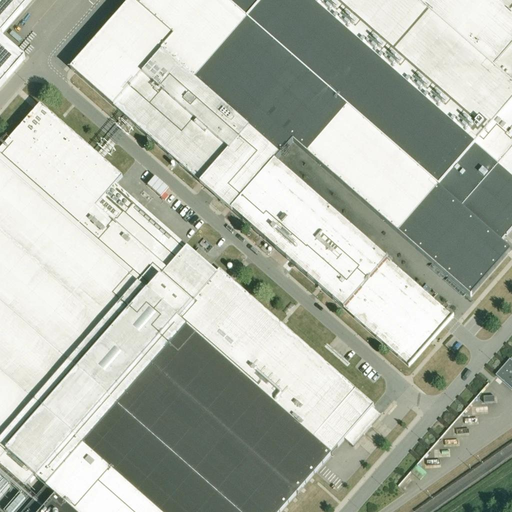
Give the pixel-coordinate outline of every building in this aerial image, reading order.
[(0,0),(0,88),(26,59),(0,37),(32,0),(0,0)] [(511,0),(130,0),(131,1),(71,70),(408,366),(409,367),(411,365),(434,338),(435,338),(436,338),(435,337),(452,318),(454,316),(453,315),(452,316),(276,162),(276,161),(277,162),(293,143),(471,298),(511,251),(501,243),(511,230),(511,0)] [(0,511),(281,511),(344,440),(353,448),(381,417),(372,409),(374,406),(221,272),(220,271),(217,274),(195,254),(185,245),(116,185),(123,177),(41,105),(1,151),(0,151),(0,511)] [(162,196),(170,200),(173,195),(165,191),(162,196)] [(475,335),(472,339),(479,345),(482,342),(475,335)] [(453,346),(458,351),(464,346),(460,341),(453,346)] [(511,389),(511,361),(510,359),(495,376),(511,390),(511,389)] [(361,371),(365,374),(372,365),(367,362),(361,371)] [(499,436),(511,427),(511,413),(492,426),(499,436)]
